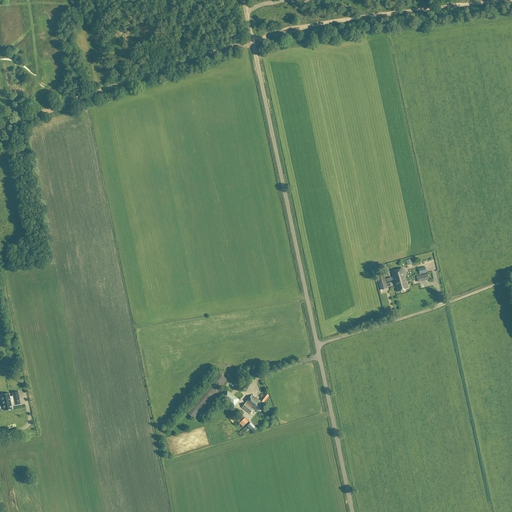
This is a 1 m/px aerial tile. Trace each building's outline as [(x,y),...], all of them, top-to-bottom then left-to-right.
[(398,280),(405,278),(403,271),(402,268),(392,271),(393,275),(392,275),(394,281),(398,280)] [(380,290),(387,288),(384,273),(376,275),(380,290)] [(408,289),(405,278),(398,280),(394,281),(395,284),(396,284),(396,287),(395,287),(397,292),(408,289)] [(185,411),(196,420),(228,380),(216,371),(185,411)] [(219,397),(221,399),(223,398),(225,400),(224,401),(233,408),(240,400),(226,389),(219,397)] [(11,404),(14,403),(15,405),(21,404),(18,392),(12,393),(13,396),(10,396),(9,393),(1,395),(4,411),(12,409),(11,404)] [(264,402),(269,396),(265,393),(261,400),(264,402)] [(252,395),(242,408),(250,414),(253,409),(257,412),(263,404),(252,395)] [(239,423),(244,418),(240,413),(235,418),(239,423)] [(231,419),(220,424),(228,439),(237,434),(231,423),(233,422),(231,419)] [(246,427),(241,432),(244,435),(249,430),(246,427)]
